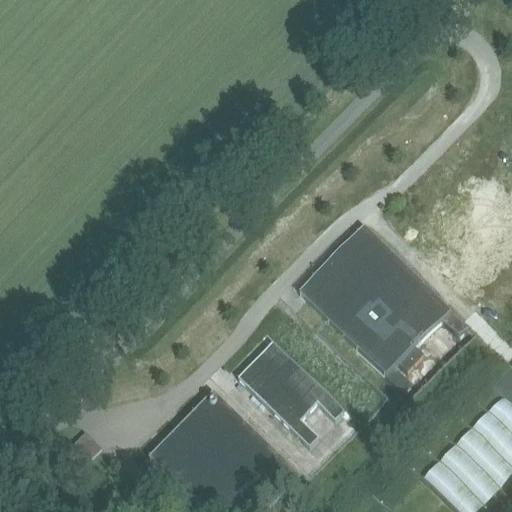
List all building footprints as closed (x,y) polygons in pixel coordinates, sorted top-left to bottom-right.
[(364,232),(300,298),(403,400),(412,391),(395,374),(398,370),(407,379),(424,362),(415,353),(442,325),(459,342),(468,333),(457,322),(379,245),(378,246),(364,232)] [(377,407),(285,317),(263,340),(273,349),(238,384),(309,454),(319,444),(301,427),(318,410),(335,427),(344,419),(355,430),(377,407)] [(212,398),(149,463),(155,470),(161,471),(202,511),(270,511),(282,500),(299,483),(212,398)] [(422,482),(453,511),(480,511),(511,479),(511,410),(501,400),(422,482)] [(102,454),(86,438),(51,473),(68,488),(102,454)]
